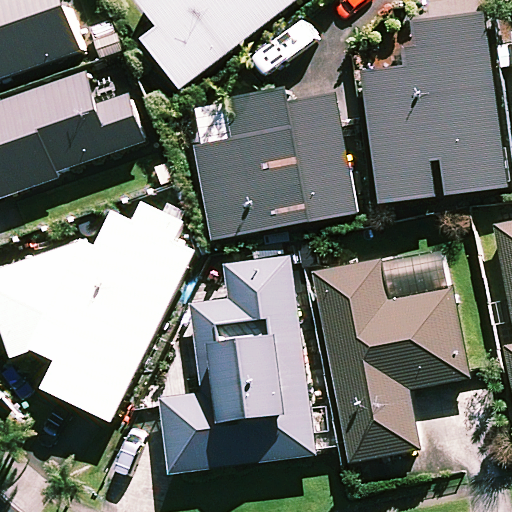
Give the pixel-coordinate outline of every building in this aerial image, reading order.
[(0,0),(0,89),(85,60),(64,0),(0,0)] [(151,0),(142,8),(164,37),(149,49),(186,97),(312,0),(151,0)] [(370,84),(386,213),(443,205),(439,172),(448,171),(452,204),(511,196),(511,195),(490,23),(417,32),(423,78),(370,84)] [(103,113),(91,80),(0,111),(0,207),(60,187),(58,181),(155,148),(139,101),(103,113)] [(296,111),(294,100),(229,112),(235,142),(201,149),(220,248),(364,221),(341,102),(296,111)] [(91,250),(0,281),(0,334),(7,332),(18,365),(37,358),(64,371),(51,397),(116,429),(200,260),(180,250),(189,232),(143,210),(134,228),(122,222),(105,257),(91,250)] [(511,232),(500,235),(511,293),(511,319),(499,322),(511,381),(511,232)] [(474,385),(450,253),(385,265),(320,277),(356,470),(427,457),(415,396),(474,385)] [(321,462),(295,265),(229,274),(233,310),(197,315),(209,402),(167,407),(177,481),(321,462)]
